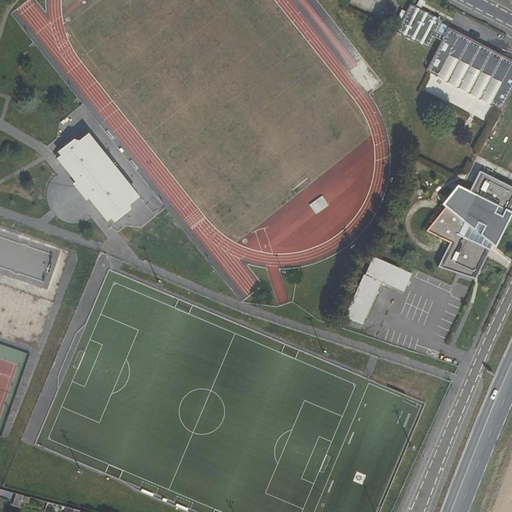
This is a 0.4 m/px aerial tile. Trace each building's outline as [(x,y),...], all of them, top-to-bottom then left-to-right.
[(406,12),(401,22),(396,32),(429,48),(434,38),(437,33),(443,21),(410,4),(406,12)] [(444,36),(442,41),(426,71),(430,73),(501,110),(511,88),(511,60),(448,28),(444,36)] [(444,36),(437,33),(434,38),(442,41),(444,36)] [(88,133),(86,134),(106,158),(123,179),(137,197),(139,196),(88,133)] [(65,150),(56,158),(107,221),(116,214),(119,218),(123,214),(121,211),(137,197),(123,179),(106,158),(86,134),(70,147),(67,144),(63,147),(65,150)] [(451,243),(439,268),(475,280),(492,246),(510,211),(511,205),(511,189),(490,179),(493,174),(484,170),(481,174),(479,173),(469,193),(460,188),(445,208),(428,231),(451,243)] [(445,208),(460,188),(457,185),(442,205),(445,208)] [(511,214),(511,211),(510,211),(492,246),(496,247),(511,214)] [(345,316),(363,324),(382,283),(403,292),(412,274),(374,257),(365,275),(364,275),(345,316)] [(29,503),(31,498),(16,494),(13,505),(20,508),(21,501),(29,503)]
